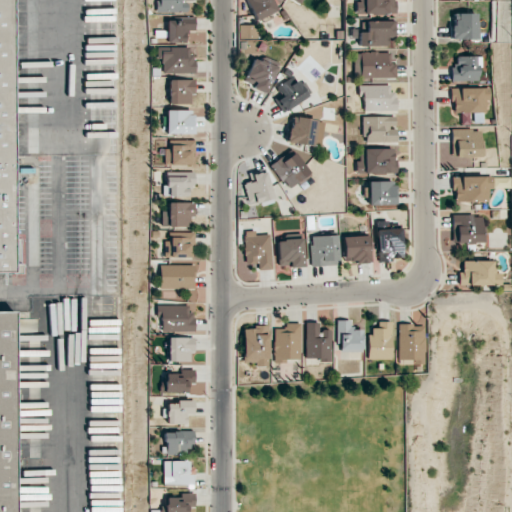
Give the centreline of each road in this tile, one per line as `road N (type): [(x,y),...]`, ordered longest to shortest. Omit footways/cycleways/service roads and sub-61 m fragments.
road 1 (residential): [(223,0),(220,511)]
road 2 (residential): [(424,0),(417,280)]
road 3 (residential): [(220,299),(396,291),(417,280)]
